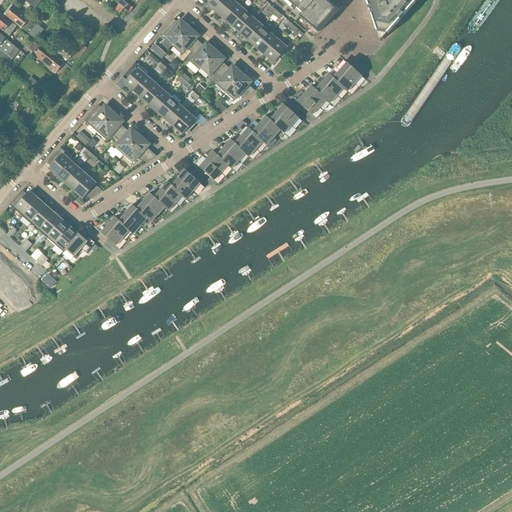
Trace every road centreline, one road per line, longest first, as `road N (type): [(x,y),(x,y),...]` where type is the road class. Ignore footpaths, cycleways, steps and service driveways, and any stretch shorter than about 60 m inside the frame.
road 1 (track): [(0,478),(408,209),(450,191),(511,180)]
road 2 (residential): [(23,171),(82,221),(180,156)]
road 3 (residential): [(175,0),(275,91)]
